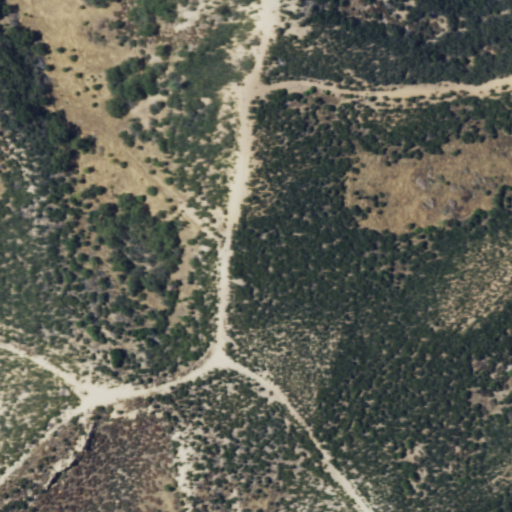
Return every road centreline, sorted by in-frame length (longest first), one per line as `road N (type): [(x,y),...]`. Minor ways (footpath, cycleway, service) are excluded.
road 1 (residential): [(210,370),(252,206),(315,90),(511,90)]
road 2 (residential): [(337,511),(210,370),(121,375),(0,348)]
road 3 (residential): [(121,375),(46,511)]
